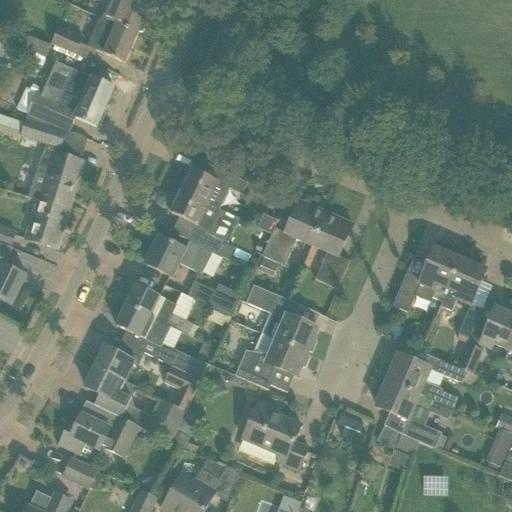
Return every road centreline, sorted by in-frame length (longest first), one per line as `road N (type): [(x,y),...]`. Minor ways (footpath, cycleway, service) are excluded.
road 1 (residential): [(0,415),(78,273),(150,104)]
road 2 (residential): [(150,104),(410,208)]
road 3 (residential): [(330,389),(410,208)]
